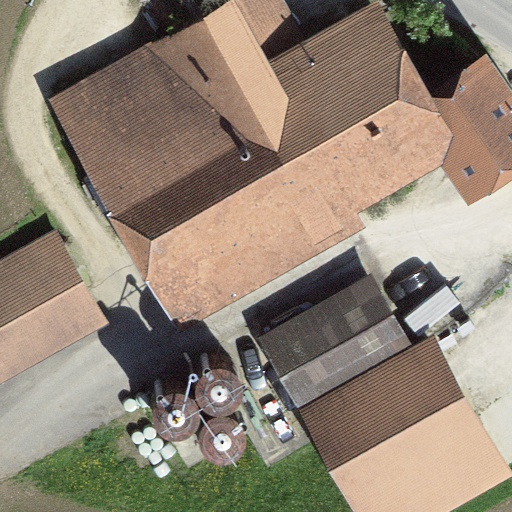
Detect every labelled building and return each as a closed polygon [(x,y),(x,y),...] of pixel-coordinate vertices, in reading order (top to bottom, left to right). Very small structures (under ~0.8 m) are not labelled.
[(356,199),(441,152),(454,116),(431,74),(387,0),(355,0),(302,28),(286,0),(205,0),(49,92),(176,324),(367,216),(356,199)] [(511,74),(487,40),(431,74),(454,116),(441,152),(466,191),(511,160),(511,74)] [(0,377),(109,317),(57,224),(0,255),(0,377)] [(256,330),(297,401),(412,335),(372,264),(256,330)] [(437,511),(511,469),(511,464),(432,324),(412,335),(297,401),(360,511),(437,511)]
